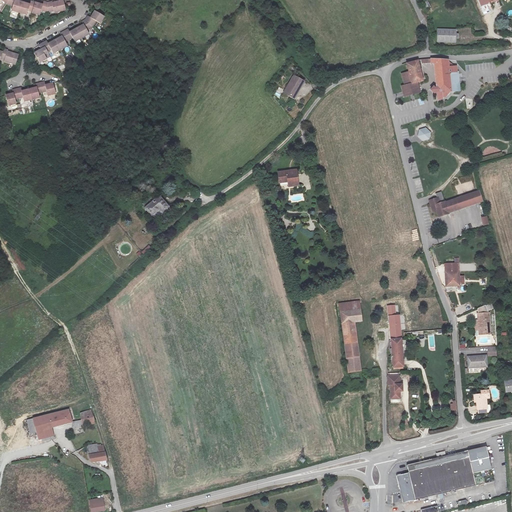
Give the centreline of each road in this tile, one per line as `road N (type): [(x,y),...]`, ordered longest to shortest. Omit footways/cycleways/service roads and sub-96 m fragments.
road 1 (residential): [(462,436),(453,324),(384,69),(426,55)]
road 2 (track): [(0,242),(73,345),(109,473)]
road 3 (secondary): [(146,511),(342,465)]
road 4 (residential): [(384,511),(495,486),(493,428)]
